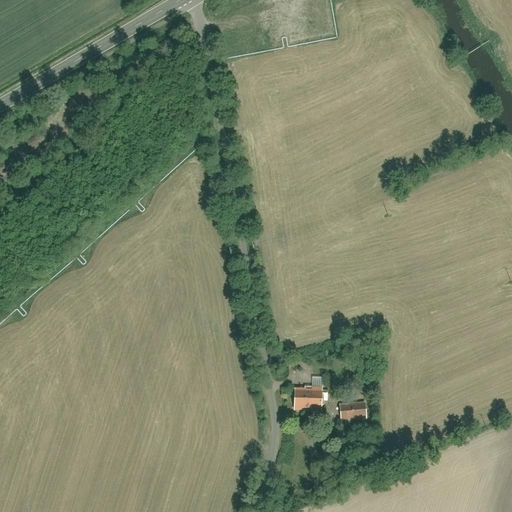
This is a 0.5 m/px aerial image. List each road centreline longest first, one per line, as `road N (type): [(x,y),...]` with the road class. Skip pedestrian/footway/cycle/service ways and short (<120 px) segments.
road 1 (unclassified): [(198,0),(274,416),(272,458),(255,511)]
road 2 (tertiary): [(0,107),(179,0)]
